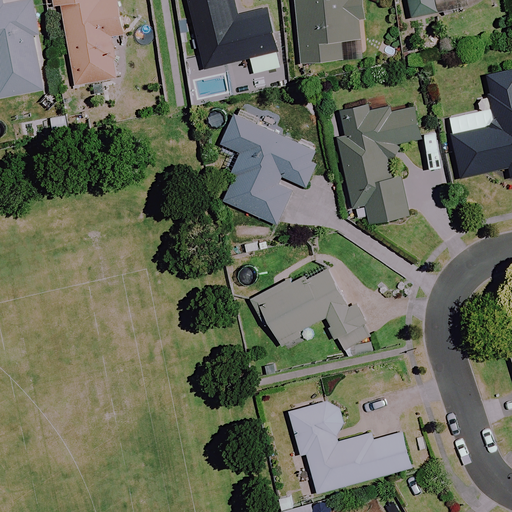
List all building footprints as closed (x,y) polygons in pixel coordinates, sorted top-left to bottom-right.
[(4,6),(2,0),(0,0),(0,98),(45,90),(35,35),(42,34),(35,0),(4,6)] [(56,0),(58,6),(64,5),(78,86),(121,78),(114,36),(128,34),(121,0),(56,0)] [(278,51),(281,50),(272,10),(236,18),(232,0),(191,0),(207,68),(252,58),(255,74),(282,68),(278,51)] [(297,0),(303,64),(366,59),(360,0),(297,0)] [(410,0),(413,17),(472,7),(470,0),(410,0)] [(511,71),(488,75),(497,126),(455,133),(462,177),(510,169),(511,177),(511,176),(511,71)] [(224,99),(220,83),(193,90),(197,105),(224,99)] [(419,102),(343,117),(346,130),(342,140),(355,208),(369,205),(373,223),(411,215),(403,174),(392,176),(389,161),(401,143),(426,138),(419,102)] [(319,150),(236,114),(223,144),(245,153),(225,201),(283,225),(296,195),(278,187),(283,176),(308,187),(317,166),(313,165),(319,150)] [(70,131),(67,115),(52,117),(55,134),(70,131)] [(301,330),(328,318),(341,347),(367,335),(364,327),(368,325),(358,304),(349,308),(331,270),(308,281),(305,276),(254,299),(267,326),(273,323),(283,344),(303,335),(301,330)] [(346,429),(338,399),(292,412),(303,454),(310,453),(320,492),(415,467),(406,432),(375,441),(373,433),(340,442),(337,431),(346,429)]
